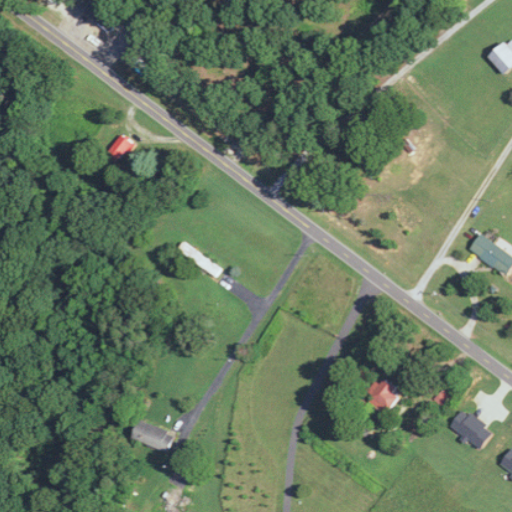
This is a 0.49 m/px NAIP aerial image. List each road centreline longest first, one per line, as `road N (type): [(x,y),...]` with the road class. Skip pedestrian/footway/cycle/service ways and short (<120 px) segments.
road 1 (tertiary): [(511,377),(10,0)]
road 2 (residential): [(409,300),(511,143)]
